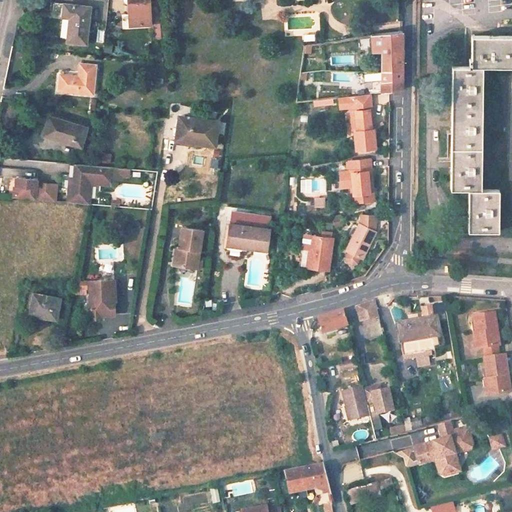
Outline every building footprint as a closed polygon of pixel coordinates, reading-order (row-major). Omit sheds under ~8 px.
[(149,0),(128,0),(130,18),(142,17),(143,27),(152,26),(149,0)] [(89,8),(64,5),(62,21),(67,22),(65,42),(85,44),(89,8)] [(130,18),(131,29),(143,27),(142,17),(130,18)] [(401,31),(370,34),(370,49),(380,50),(380,71),(401,70),(401,31)] [(511,35),(472,35),(472,57),(469,57),(469,66),(452,65),(451,186),(468,187),(468,228),(498,229),(498,188),(481,187),(483,64),(511,65),(511,35)] [(101,67),(83,66),(82,77),(65,75),(62,91),(98,94),(101,67)] [(401,70),(380,71),(380,79),(373,79),(373,88),(380,88),(380,93),(401,90),(401,70)] [(371,105),(370,94),(354,95),(356,107),(371,105)] [(354,95),(346,96),(349,132),(355,132),(358,131),(356,111),(356,107),(354,95)] [(376,147),(371,109),(356,111),(358,131),(355,132),(357,149),(376,147)] [(213,145),(217,121),(178,115),(175,139),(213,145)] [(84,127),(47,116),(41,135),(78,146),(84,127)] [(108,164),(111,155),(101,152),(99,161),(108,164)] [(370,158),(349,160),(353,202),(375,199),(370,158)] [(130,167),(77,164),(76,180),(74,180),(72,196),(93,198),(94,180),(94,177),(98,177),(98,180),(111,181),(111,176),(122,177),(123,174),(130,175),(130,167)] [(36,180),(15,178),(14,197),(35,198),(36,184),(36,180)] [(56,185),(36,184),(35,198),(55,199),(56,185)] [(313,208),(324,207),(323,196),(312,196),(313,208)] [(355,222),(372,229),(372,214),(355,214),(355,222)] [(268,229),(229,222),(226,244),(265,250),(268,229)] [(372,229),(355,222),(343,251),(345,251),(344,256),(344,262),(351,265),(356,261),(358,256),(360,258),(372,229)] [(198,269),(204,231),(183,227),(180,247),(177,266),(198,269)] [(321,233),(300,230),(293,229),(291,244),(298,245),(296,262),(317,265),(321,233)] [(88,294),(88,317),(99,317),(99,314),(102,314),(112,314),(112,305),(113,300),(114,300),(115,280),(89,281),(90,295),(88,294)] [(56,319),(62,287),(37,283),(30,314),(56,319)] [(439,294),(417,298),(420,315),(435,312),(442,311),(439,294)] [(373,300),(354,306),(358,321),(377,317),(373,300)] [(318,319),(322,333),(345,325),(341,310),(318,319)] [(420,315),(396,320),(402,351),(433,345),(430,332),(439,331),(435,312),(420,315)] [(491,313),(478,316),(481,333),(477,334),(480,349),(498,346),(491,313)] [(500,356),(498,346),(480,349),(483,360),(500,356)] [(495,396),(511,392),(504,356),(500,356),(483,360),(487,382),(492,381),(495,396)] [(354,360),(338,364),(341,372),(356,368),(354,360)] [(442,377),(444,390),(450,389),(447,376),(442,377)] [(487,397),(495,396),(492,381),(487,382),(484,383),(487,397)] [(371,388),(374,402),(377,414),(393,410),(388,390),(381,391),(379,386),(371,388)] [(362,389),(362,387),(342,392),(349,422),(369,416),(366,404),(362,389)] [(366,404),(374,402),(371,388),(362,389),(366,404)] [(403,418),(404,429),(420,428),(420,417),(403,418)] [(447,460),(449,457),(450,456),(455,455),(454,454),(467,451),(469,448),(466,434),(457,436),(457,434),(452,435),(450,425),(437,427),(440,442),(437,443),(432,444),(430,446),(412,450),(416,466),(432,463),(435,475),(440,479),(451,476),(447,460)] [(493,454),(505,452),(503,441),(491,444),(493,454)] [(322,464),(310,466),(286,470),(290,494),(317,488),(329,486),(322,464)] [(390,477),(344,490),(348,504),(394,491),(390,477)] [(208,489),(211,504),(219,502),(216,488),(208,489)] [(454,511),(452,501),(429,507),(430,511),(454,511)]
